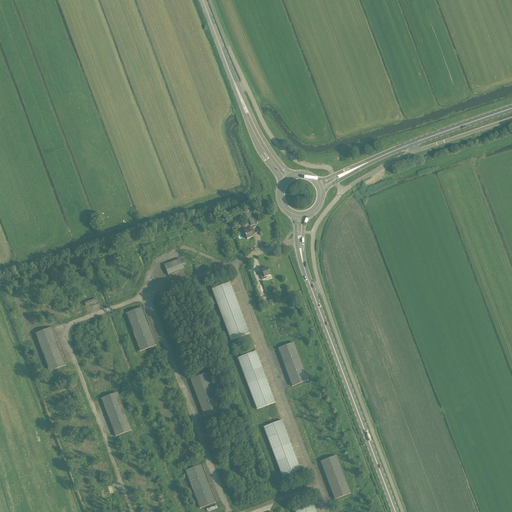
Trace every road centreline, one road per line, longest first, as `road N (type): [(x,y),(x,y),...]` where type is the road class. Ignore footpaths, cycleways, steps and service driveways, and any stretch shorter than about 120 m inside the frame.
road 1 (track): [(280,196),(0,280)]
road 2 (unclassified): [(402,511),(320,288)]
road 3 (primary): [(395,511),(311,292)]
road 4 (unclassified): [(333,175),(289,157),(273,141),(245,85)]
